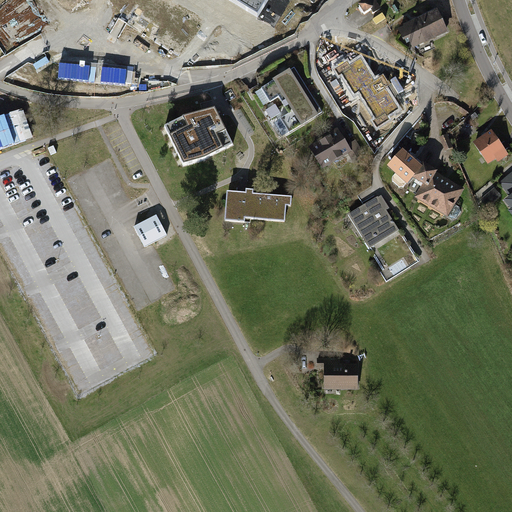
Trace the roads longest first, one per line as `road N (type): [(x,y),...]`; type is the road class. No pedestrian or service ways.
road 1 (track): [(360,511),(254,368),(126,127),(122,104)]
road 2 (residential): [(0,86),(93,105),(184,92),(302,42),(325,15)]
road 3 (residential): [(325,15),(452,96)]
